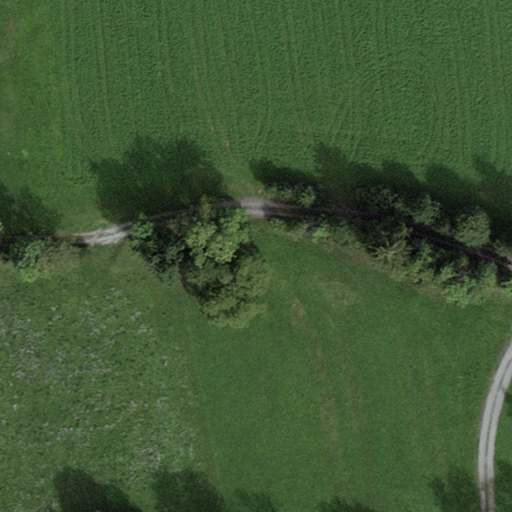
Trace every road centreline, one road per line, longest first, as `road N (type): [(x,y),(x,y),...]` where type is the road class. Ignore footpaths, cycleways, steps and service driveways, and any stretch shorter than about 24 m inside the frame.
road 1 (track): [(511,267),(423,230),(261,211),(0,244)]
road 2 (track): [(490,511),(484,460),(491,406),(511,363)]
